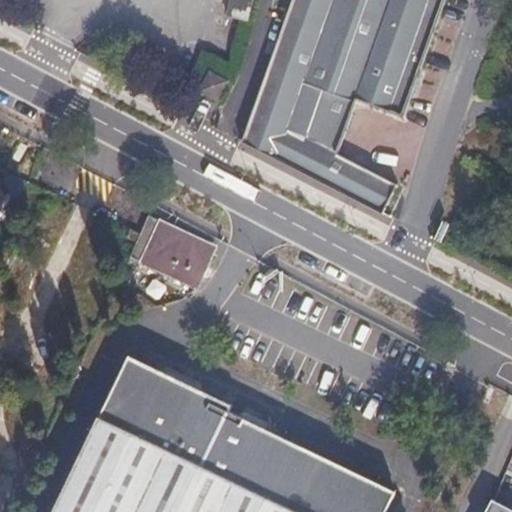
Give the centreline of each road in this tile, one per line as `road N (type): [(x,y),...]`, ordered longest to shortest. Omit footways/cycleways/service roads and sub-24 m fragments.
road 1 (tertiary): [(0,70),(511,338)]
road 2 (unknown): [(141,331),(419,485)]
